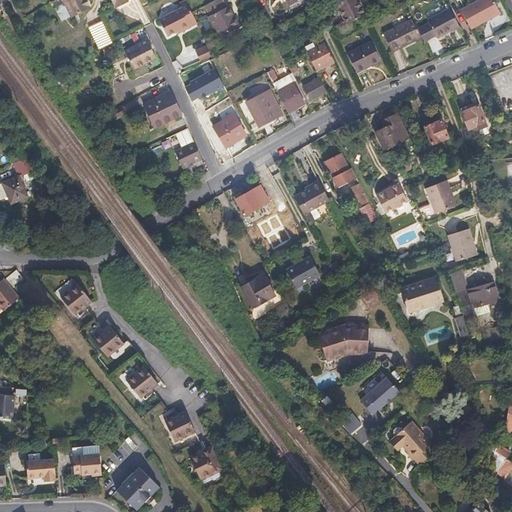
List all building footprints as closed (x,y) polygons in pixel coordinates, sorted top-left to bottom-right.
[(64,0),(73,16),(82,12),(91,8),(87,0),(64,0)] [(191,11),(187,4),(185,0),(183,0),(179,2),(181,7),(159,19),(167,36),(176,31),(177,35),(183,31),(197,24),(191,11)] [(228,14),(232,12),(228,5),(225,6),(221,0),(213,0),(205,5),(209,13),(208,15),(218,35),(235,27),(228,14)] [(366,15),(358,0),(337,0),(332,3),(337,13),(341,11),(347,24),(366,15)] [(490,21),(500,16),(492,0),(484,0),(461,12),(471,31),(486,23),(485,22),(489,19),(490,21)] [(450,10),(428,20),(420,24),(429,42),(437,38),(459,28),(450,10)] [(238,25),(232,12),(228,14),(235,27),(238,25)] [(98,49),(112,43),(102,21),(89,27),(98,49)] [(417,40),(408,21),(383,34),(393,53),(417,40)] [(147,40),(134,46),(125,51),(134,69),(143,64),(156,57),(147,40)] [(335,61),(325,43),(307,52),(317,70),(335,61)] [(381,61),(371,43),(348,55),(357,74),(381,61)] [(200,61),(213,55),(208,44),(195,50),(200,61)] [(278,79),(273,70),(268,72),(273,82),(278,79)] [(222,81),(218,73),(212,75),(217,83),(222,81)] [(274,84),(280,95),(295,123),(302,119),(297,109),(306,104),(295,82),(297,81),(293,74),(291,75),(274,84)] [(328,93),(321,78),(305,87),(312,100),(328,93)] [(182,113),(175,97),(172,90),(144,102),(155,126),(182,113)] [(282,115),(270,91),(247,101),(259,126),(282,115)] [(484,125),(477,105),(460,112),(466,129),(476,125),(476,128),(484,125)] [(247,135),(235,114),(214,126),(225,146),(216,151),(222,163),(234,157),(228,145),(247,135)] [(406,138),(396,114),(380,120),(383,127),(374,130),(381,148),(406,138)] [(447,138),(440,120),(424,126),(430,144),(447,138)] [(169,138),(173,148),(192,140),(188,130),(169,138)] [(205,162),(202,157),(195,141),(175,150),(183,167),(187,166),(189,170),(205,162)] [(319,165),(313,154),(306,158),(312,169),(319,165)] [(356,178),(351,167),(348,168),(340,154),(325,161),(339,187),(356,178)] [(28,196),(19,176),(32,169),(27,158),(13,164),(18,176),(2,183),(11,204),(28,196)] [(318,180),(311,184),(305,187),(306,189),(294,196),(310,224),(316,220),(310,209),(329,199),(318,180)] [(455,207),(449,191),(445,182),(424,190),(434,215),(451,208),(455,207)] [(362,189),(359,183),(352,187),(354,193),(362,189)] [(405,201),(396,184),(374,194),(384,212),(405,201)] [(244,214),(269,200),(260,185),(236,199),(244,214)] [(354,193),(357,198),(362,207),(369,204),(362,189),(354,193)] [(475,256),(468,230),(447,236),(455,262),(475,256)] [(321,275),(310,256),(302,260),(303,262),(298,265),(297,263),(286,269),(297,288),(321,275)] [(253,307),(275,295),(264,275),(242,287),(253,307)] [(410,310),(426,305),(443,300),(436,276),(403,287),(410,310)] [(0,311),(16,298),(1,279),(0,279),(0,311)] [(496,299),(488,280),(485,282),(486,284),(465,293),(473,309),(496,299)] [(90,302),(76,285),(59,298),(73,316),(80,310),(79,309),(83,306),(84,307),(90,302)] [(282,313),(291,308),(287,303),(277,309),(282,313)] [(468,337),(464,316),(461,306),(455,307),(457,317),(456,318),(460,339),(468,337)] [(122,344),(108,326),(102,331),(103,332),(99,335),(98,334),(91,340),(106,357),(122,344)] [(370,353),(370,328),(345,327),(320,335),(329,360),(350,353),(370,353)] [(500,340),(497,329),(486,332),(489,342),(500,340)] [(157,384),(142,366),(125,380),(140,398),(146,393),(146,391),(149,388),(150,390),(157,384)] [(380,411),(402,391),(389,377),(363,400),(374,414),(379,410),(380,411)] [(0,417),(12,418),(14,395),(0,393),(0,417)] [(511,434),(511,401),(509,401),(502,432),(511,434)] [(194,431),(184,411),(176,414),(177,416),(173,418),(172,416),(164,421),(174,442),(194,431)] [(431,443),(422,432),(412,421),(395,436),(396,437),(392,440),(399,449),(405,444),(421,463),(434,452),(428,445),(431,443)] [(481,456),(487,446),(485,443),(478,454),(481,456)] [(224,468),(213,445),(203,450),(203,451),(199,453),(198,452),(190,456),(201,479),(224,468)] [(511,452),(500,445),(496,452),(507,459),(511,452)] [(99,453),(98,446),(85,447),(86,454),(99,453)] [(490,461),(496,452),(487,446),(481,456),(490,461)] [(500,471),(507,459),(496,452),(490,461),(489,463),(500,471)] [(100,474),(99,453),(86,454),(72,455),(74,473),(81,473),(81,476),(100,474)] [(506,479),(511,469),(511,461),(507,459),(500,471),(499,472),(506,479)] [(56,481),(54,460),(26,463),(27,479),(44,477),(44,482),(56,481)] [(138,465),(136,467),(126,477),(115,489),(136,508),(144,500),(147,504),(152,497),(149,495),(158,486),(146,473),(138,465)]
